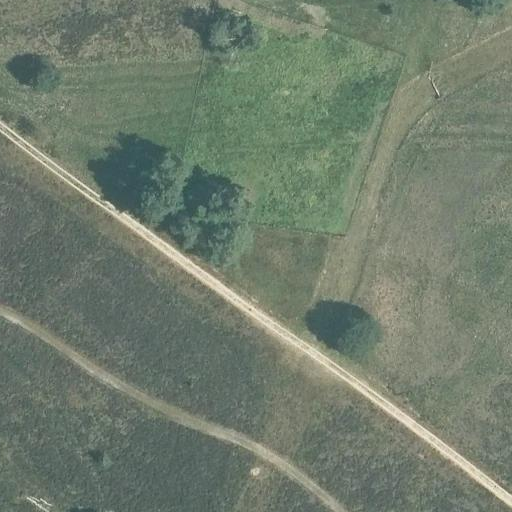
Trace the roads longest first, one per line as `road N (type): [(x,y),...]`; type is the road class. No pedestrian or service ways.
road 1 (track): [(0,125),(511,500)]
road 2 (unknown): [(0,312),(160,406),(244,441),(340,511)]
